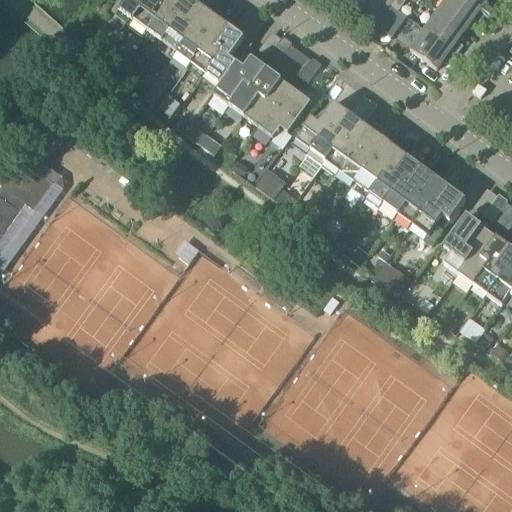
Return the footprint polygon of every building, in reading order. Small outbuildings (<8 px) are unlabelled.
[(127,0),(118,12),(132,23),(147,4),(142,0),(127,0)] [(160,0),(142,0),(147,4),(132,23),(147,34),(161,15),(154,9),(160,0)] [(182,0),(160,0),(154,9),(161,15),(147,34),(162,45),(176,25),(168,19),(182,0)] [(199,9),(187,0),(182,0),(168,19),(176,25),(162,45),(176,55),(191,36),(183,30),(199,9)] [(406,0),(396,0),(390,9),(396,14),(397,13),(407,0),(406,0)] [(484,19),(459,0),(447,0),(437,14),(465,34),(473,22),(479,27),(484,19)] [(459,0),(484,19),(490,22),(496,14),(485,6),(489,0),(459,0)] [(214,19),(199,9),(183,30),(191,36),(176,55),(191,66),(206,46),(198,41),(214,19)] [(390,9),(381,21),(376,29),(390,40),(405,20),(397,13),(396,14),(390,9)] [(437,14),(423,33),(456,57),(462,48),(457,44),(465,34),(437,14)] [(191,66),(205,77),(220,57),(213,52),(229,30),(214,19),(198,41),(206,46),(191,66)] [(205,77),(220,87),(235,66),(228,61),(243,41),(229,30),(213,52),(220,57),(205,77)] [(450,65),(456,57),(423,33),(409,53),(435,73),(445,61),(450,65)] [(274,51),(283,57),(291,46),(282,40),(274,51)] [(283,57),(274,51),(267,61),(276,67),(283,57)] [(303,72),(312,79),(321,68),(312,61),(303,72)] [(235,66),(220,87),(212,97),(228,109),(243,89),(250,94),(265,73),(250,62),(242,72),(235,66)] [(312,79),(303,72),(296,82),(305,89),(312,79)] [(228,109),(242,119),(258,99),(264,104),(279,84),(265,73),(250,94),(243,89),(228,109)] [(158,84),(147,101),(156,107),(168,91),(158,84)] [(242,119),(257,131),(272,110),(279,116),(294,95),(279,84),(264,104),(258,99),(242,119)] [(477,87),(471,95),(479,101),(485,93),(477,87)] [(310,106),(294,95),(279,116),(272,110),(257,131),(272,142),(280,132),(287,137),(310,106)] [(180,107),(168,99),(158,112),(170,120),(180,107)] [(294,143),(309,154),(324,132),(331,138),(347,117),(332,106),(318,126),(310,121),(294,143)] [(331,138),(324,132),(309,154),(296,172),(311,182),(324,164),(339,143),(346,149),(362,128),(347,117),(331,138)] [(324,164),(338,175),(353,154),(361,159),(376,138),(362,128),(346,149),(339,143),(324,164)] [(338,175),(354,186),(369,166),(375,170),(391,149),(376,138),(361,159),(353,154),(338,175)] [(354,186),(368,197),(383,176),(390,181),(406,160),(391,149),(375,170),(369,166),(354,186)] [(368,197),(383,207),(398,186),(404,191),(420,170),(406,160),(390,181),(383,176),(368,197)] [(19,163),(5,183),(0,179),(0,241),(24,208),(33,215),(53,188),(31,172),(19,163)] [(31,172),(54,188),(60,180),(37,164),(31,172)] [(383,207),(397,218),(412,197),(419,202),(434,181),(420,170),(404,191),(398,186),(383,207)] [(261,179),(254,189),(273,203),(280,193),(261,179)] [(397,218),(411,228),(426,208),(433,212),(448,191),(434,181),(419,202),(412,197),(397,218)] [(54,188),(53,188),(33,215),(24,208),(0,241),(0,275),(2,277),(62,194),(54,188)] [(464,203),(448,191),(433,212),(426,208),(411,228),(426,239),(441,219),(448,224),(464,203)] [(282,197),(276,205),(287,214),(293,206),(282,197)] [(490,208),(499,215),(507,203),(498,197),(490,208)] [(296,208),(290,216),(303,225),(308,217),(296,208)] [(499,215),(490,208),(482,218),(492,225),(499,215)] [(442,266),(457,277),(472,256),(465,251),(480,229),(465,219),(443,249),(450,255),(442,266)] [(316,225),(311,231),(317,236),(322,230),(316,225)] [(495,240),(480,229),(465,251),(472,256),(457,277),(472,287),(487,267),(479,262),(495,240)] [(323,232),(319,237),(329,245),(333,240),(323,232)] [(509,251),(495,240),(479,262),(487,267),(472,287),(487,298),(501,278),(494,273),(509,251)] [(342,242),(336,250),(345,256),(351,248),(342,242)] [(189,267),(199,255),(185,244),(175,257),(189,267)] [(349,260),(348,262),(359,270),(368,258),(357,250),(349,260)] [(509,299),(511,294),(511,252),(509,251),(494,273),(501,278),(487,298),(502,309),(509,299)] [(378,261),(384,266),(389,259),(383,255),(378,261)] [(410,283),(390,269),(376,288),(397,303),(398,301),(404,291),(410,283)] [(425,305),(418,315),(426,320),(433,311),(425,305)] [(457,327),(448,320),(442,327),(451,334),(457,327)] [(482,335),(476,344),(486,350),(493,342),(482,335)] [(506,354),(495,348),(490,357),(501,363),(506,354)]
